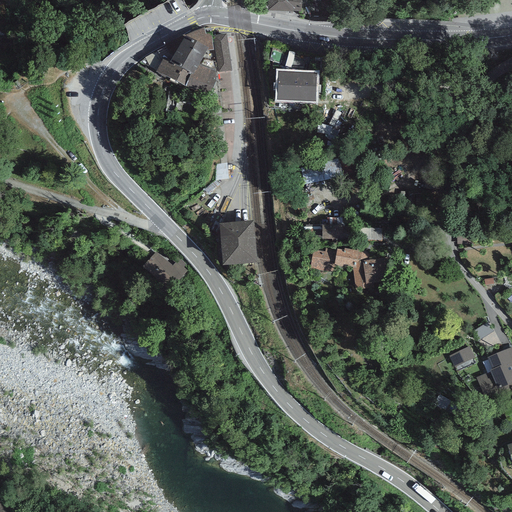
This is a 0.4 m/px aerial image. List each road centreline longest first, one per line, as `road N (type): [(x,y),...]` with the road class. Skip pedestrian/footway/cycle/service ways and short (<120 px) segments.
road 1 (secondary): [(210,16),(146,44),(111,74),(97,109),(105,159),(207,271),(260,370),(291,407),(439,511)]
road 2 (residential): [(511,325),(459,265),(442,219),(480,92),(511,62)]
road 3 (secondary): [(210,16),(353,38),(511,35)]
